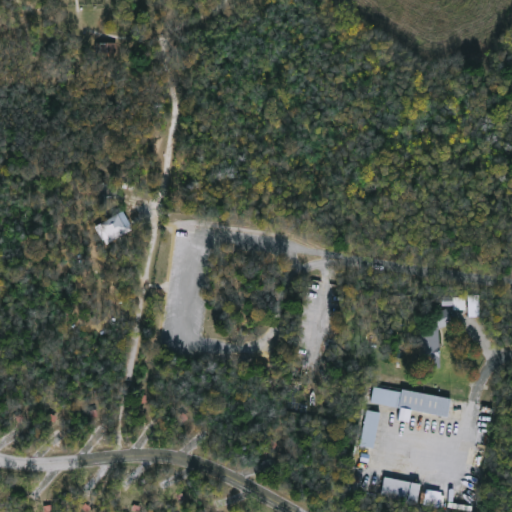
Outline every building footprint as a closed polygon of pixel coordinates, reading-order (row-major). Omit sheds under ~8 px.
[(116,60),(94,60),(95,41),(116,41),(116,60)] [(131,229),(105,243),(98,231),(102,229),(98,222),(122,209),(130,223),(128,223),(131,229)] [(453,292),(454,305),(466,305),(466,292),(453,292)] [(469,315),(478,315),(478,294),(468,294),(469,315)] [(446,306),(452,320),(437,326),(432,313),(446,306)] [(440,366),(421,367),(420,331),(438,330),(440,366)] [(373,385),(401,390),(401,388),(450,397),(450,401),(451,401),(450,404),(448,404),(446,415),(410,409),(408,421),(397,419),(400,406),(370,401),(373,385)] [(379,411),(372,446),(359,444),(366,408),(379,411)] [(382,475),(418,481),(415,500),(379,494),(382,475)]
